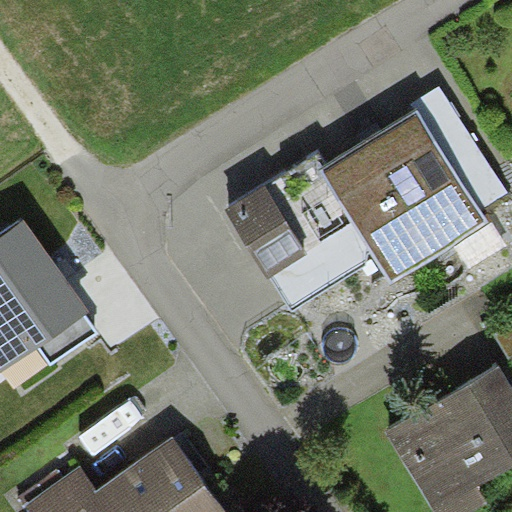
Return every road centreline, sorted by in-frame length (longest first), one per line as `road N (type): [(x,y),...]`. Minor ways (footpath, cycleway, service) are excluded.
road 1 (residential): [(319,511),(111,214),(457,0)]
road 2 (track): [(111,214),(0,67)]
